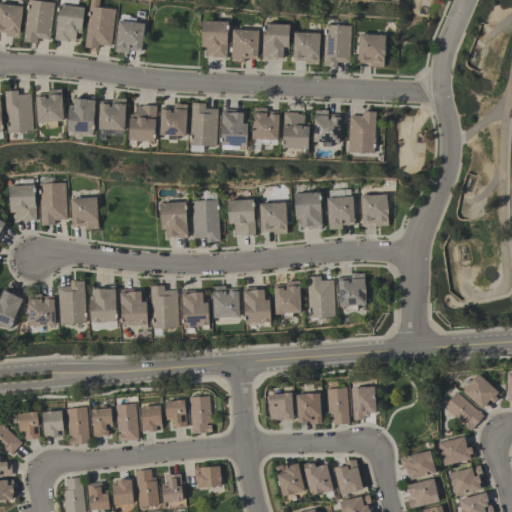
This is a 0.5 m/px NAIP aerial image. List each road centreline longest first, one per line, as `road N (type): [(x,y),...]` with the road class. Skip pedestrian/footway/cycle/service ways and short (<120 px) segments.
road 1 (residential): [(0,65),(176,82),(443,92)]
road 2 (tertiary): [(94,372),(511,342)]
road 3 (residential): [(29,258),(198,264),(414,253)]
road 4 (residential): [(414,350),(414,253),(447,162),(442,59),(462,0)]
road 5 (residential): [(46,472),(62,464),(245,448),(376,444)]
road 6 (residential): [(240,363),(258,511)]
